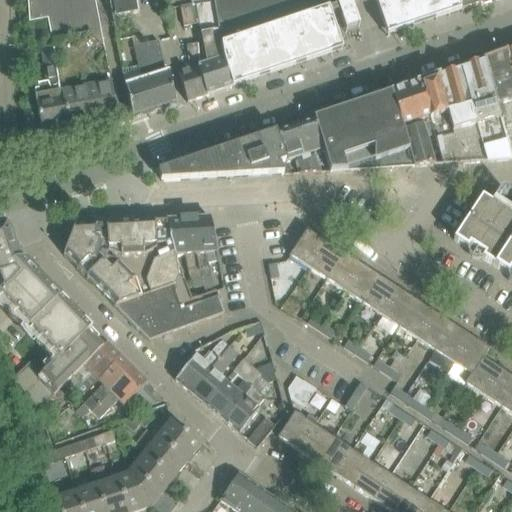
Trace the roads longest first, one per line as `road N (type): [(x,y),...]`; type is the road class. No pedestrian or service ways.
road 1 (unclassified): [(11,191),(29,244),(173,397),(235,450)]
road 2 (unclassified): [(387,255),(359,216),(322,193),(148,198),(98,162)]
road 3 (tertiary): [(98,162),(382,66)]
road 4 (unclassified): [(511,179),(440,182),(387,255)]
road 5 (unclassified): [(511,335),(387,255)]
road 6 (tertiary): [(382,66),(511,20)]
road 7 (unclassified): [(235,450),(338,511)]
